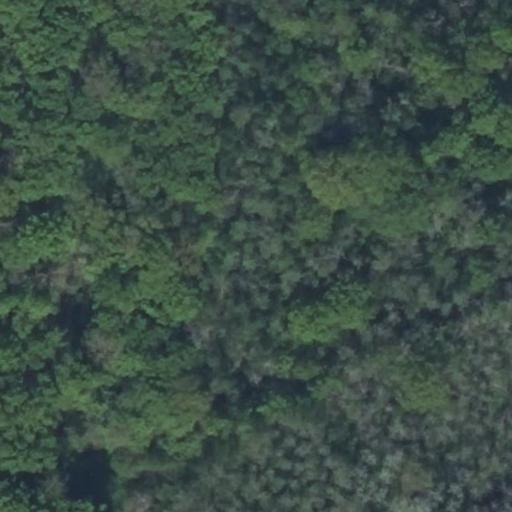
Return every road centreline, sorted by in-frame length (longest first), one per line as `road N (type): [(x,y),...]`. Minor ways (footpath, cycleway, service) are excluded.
road 1 (track): [(511,268),(412,325),(207,395),(0,435)]
road 2 (track): [(156,0),(0,24)]
